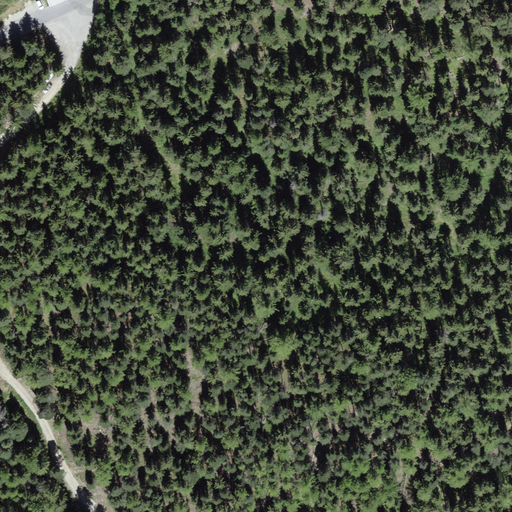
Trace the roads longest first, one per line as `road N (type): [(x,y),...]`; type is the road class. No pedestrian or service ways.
road 1 (track): [(0,367),(39,416),(69,487),(93,511)]
road 2 (track): [(74,6),(83,40),(71,66),(35,119),(0,143)]
